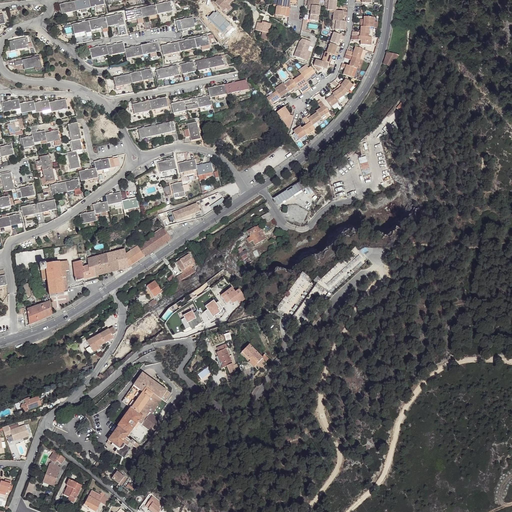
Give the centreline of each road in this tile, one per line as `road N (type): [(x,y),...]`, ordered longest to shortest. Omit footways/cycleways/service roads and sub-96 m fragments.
road 1 (residential): [(75,396),(92,394),(142,349),(185,340),(191,347),(181,373),(240,417),(284,345),(374,266),(371,252),(362,256)]
road 2 (track): [(304,511),(343,461),(321,402),(335,346),(384,275),(375,261)]
road 3 (secondary): [(247,195),(317,143),(358,98),(382,47),(389,0)]
road 4 (track): [(511,361),(462,360),(428,378),(399,421),(377,487),(349,511)]
road 5 (secondary): [(109,287),(247,195)]
road 6 (residential): [(8,264),(11,242),(62,219),(122,174)]
road 7 (residential): [(352,0),(333,76),(299,101),(295,118)]
road 8 (residential): [(75,396),(121,329),(120,303),(109,287)]
road 9 (residential): [(107,101),(229,76)]
road 10 (residential): [(146,157),(174,147),(214,153),(247,195)]
